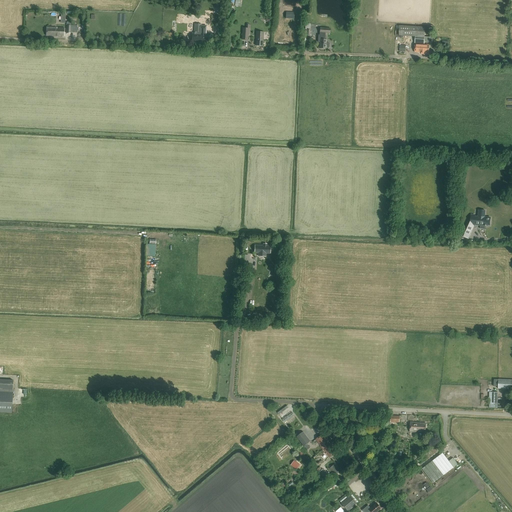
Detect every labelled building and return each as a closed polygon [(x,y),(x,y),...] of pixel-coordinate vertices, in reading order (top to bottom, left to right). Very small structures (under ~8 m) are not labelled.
[(192,33),(192,42),(207,42),(208,34),(206,34),(206,26),(201,25),(201,24),(195,24),(194,33),(192,33)] [(250,29),(251,25),(246,25),(246,28),(243,28),(242,39),(248,40),(248,29),(250,29)] [(424,41),(430,42),(432,42),(432,37),(430,37),(425,36),(425,27),(399,25),(399,35),(415,36),(414,51),(421,52),(421,53),(429,54),(429,44),(424,44),(424,41)] [(64,37),(64,28),(51,27),(51,36),(55,36),(55,35),(57,36),(60,36),(64,37)] [(320,28),(320,33),(320,35),(318,35),(318,42),(320,42),(319,48),(326,48),(326,47),(328,48),(329,47),(329,43),(328,42),(326,42),(326,39),(325,39),(325,35),(325,33),(330,33),(330,28),(320,28)] [(263,46),(264,32),(256,31),(255,45),(263,46)] [(478,217),(474,216),(475,216),(475,215),(471,215),(470,222),(468,221),(461,236),(468,239),(475,224),(480,224),(480,229),(486,229),(486,226),(486,225),(490,225),(491,218),(486,217),(485,217),(485,210),(479,210),(478,217)] [(258,256),(261,256),(266,256),(266,253),(270,253),(270,246),(267,245),(267,244),(263,244),(263,245),(255,245),(255,253),(258,253),(258,256)] [(0,412),(12,413),(13,393),(12,393),(13,380),(0,379),(0,412)] [(511,380),(498,380),(498,389),(511,389),(511,380)] [(425,433),(426,423),(414,423),(414,422),(410,422),(410,432),(418,433),(418,432),(425,433)] [(303,432),(296,437),(307,450),(310,448),(307,444),(310,441),(303,432)] [(316,440),(318,443),(321,446),(321,447),(323,450),(330,444),(330,443),(329,443),(322,435),(316,440)] [(330,444),(323,450),(325,453),(326,452),(327,454),(329,458),(337,452),(332,446),(331,445),(330,444)] [(449,462),(443,453),(422,469),(433,483),(458,465),(454,459),(449,462)] [(297,469),(300,465),(295,460),(291,465),(297,469)] [(335,476),(340,471),(331,460),(326,465),(335,476)] [(323,478),(327,475),(323,469),(319,472),(323,478)] [(348,511),(357,504),(351,496),(342,504),(348,511)]
